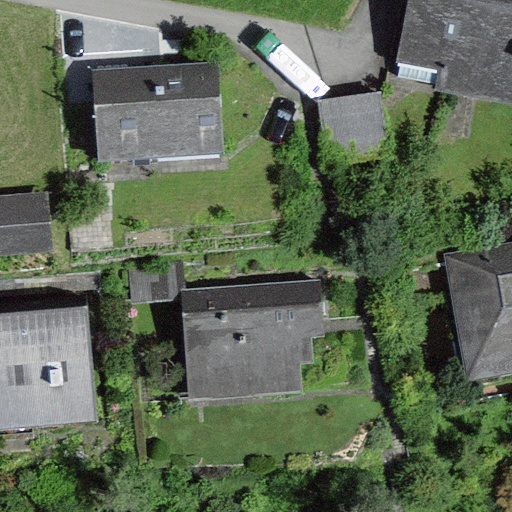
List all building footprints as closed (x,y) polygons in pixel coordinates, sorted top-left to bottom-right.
[(511,0),(416,0),(406,57),(461,67),(455,99),(511,109),(511,0)] [(219,79),(97,84),(100,169),(222,164),(219,79)] [(375,105),(327,110),(334,168),(382,163),(375,105)] [(41,202),(0,206),(0,260),(47,255),(41,202)] [(511,256),(452,266),(469,377),(511,370),(511,256)] [(318,294),(185,302),(191,408),(300,402),(297,353),(322,351),(318,294)] [(87,325),(0,331),(0,431),(94,425),(87,325)]
